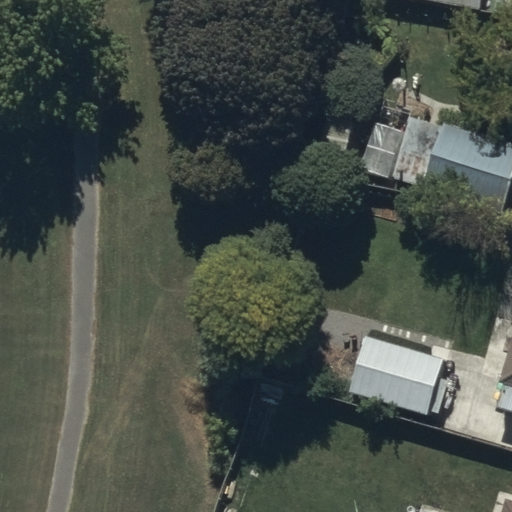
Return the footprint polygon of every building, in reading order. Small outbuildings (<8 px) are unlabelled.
[(511,198),(511,142),(448,122),(447,126),(414,115),(394,178),(422,186),(421,190),(506,216),(511,198)] [(395,132),(356,121),(340,176),(378,187),(395,132)] [(368,333),(352,395),(436,416),(452,354),(368,333)] [(511,353),(496,408),(511,412),(511,353)] [(511,511),(511,498),(508,497),(503,511),(511,511)]
